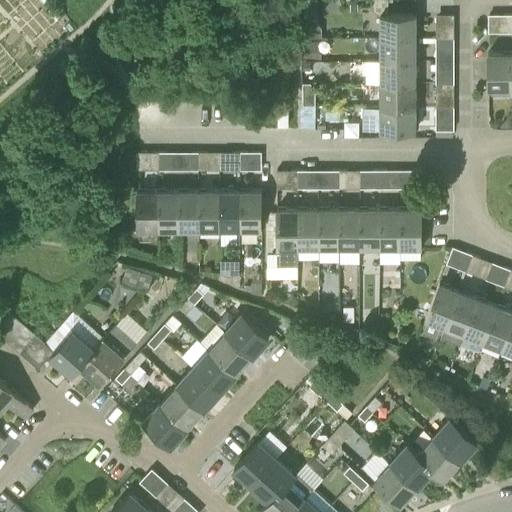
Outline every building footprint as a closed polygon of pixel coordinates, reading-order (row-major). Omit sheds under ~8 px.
[(380,37),(416,37),(416,13),(380,13),(380,37)] [(316,21),(304,21),(304,36),(322,36),(322,26),(316,21)] [(380,59),(416,59),(416,37),(380,37),(380,59)] [(314,57),(315,39),(303,38),(302,56),(314,57)] [(488,87),(511,87),(511,51),(488,51),(488,87)] [(380,82),(416,82),(416,59),(380,59),(380,82)] [(315,103),(315,88),(311,88),(311,81),(303,81),(303,103),(315,103)] [(380,105),(416,105),(416,82),(380,82),(380,105)] [(315,104),(302,104),(301,104),(301,126),(315,126),(315,104)] [(416,105),(380,105),(380,129),(416,129),(416,105)] [(510,126),(510,116),(507,115),(500,123),(500,126),(510,126)] [(137,228),(158,228),(158,188),(137,188),(137,208),(137,228)] [(158,228),(179,228),(179,188),(158,188),(158,228)] [(179,228),(199,228),(199,188),(179,188),(179,228)] [(199,228),(220,228),(220,188),(199,188),(199,228)] [(220,228),(240,228),(240,188),(220,188),(220,228)] [(240,228),(261,228),(261,188),(240,188),(240,228)] [(297,246),(298,246),(298,206),(277,206),(277,246),(277,264),(297,264),(297,246)] [(298,246),(319,246),(319,206),(298,206),(298,246)] [(319,246),(339,246),(339,206),(319,206),(319,246)] [(339,246),(360,246),(359,206),(339,206),(339,246)] [(360,246),(380,246),(380,206),(359,206),(360,246)] [(380,246),(400,246),(400,206),(380,206),(380,246)] [(400,206),(400,246),(421,246),(421,206),(400,206)] [(459,267),(466,270),(473,253),(466,251),(459,267)] [(473,253),(466,270),(473,273),(480,256),(473,253)] [(239,275),(239,259),(220,259),(220,272),(239,275)] [(153,272),(127,263),(121,280),(147,289),(153,272)] [(497,282),(504,285),(511,268),(504,265),(497,282)] [(425,317),(445,325),(459,289),(439,281),(425,317)] [(189,296),(195,301),(203,292),(197,286),(189,296)] [(445,325),(464,333),(478,296),(459,289),(445,325)] [(195,301),(189,296),(180,305),(186,310),(195,301)] [(464,333),(483,340),(497,303),(478,296),(464,333)] [(483,340),(502,347),(511,321),(511,309),(497,303),(483,340)] [(0,319),(0,333),(2,335),(19,317),(9,309),(0,319)] [(226,330),(252,354),(269,335),(242,311),(226,330)] [(2,335),(11,343),(28,325),(19,317),(2,335)] [(511,321),(502,347),(511,351),(511,321)] [(100,382),(114,367),(136,340),(115,322),(95,345),(79,363),(100,382)] [(156,331),(162,337),(171,328),(164,322),(156,331)] [(11,343),(20,351),(37,333),(28,325),(11,343)] [(71,372),(79,363),(95,345),(72,326),(54,348),(46,341),(29,359),(39,367),(50,353),(71,372)] [(209,348),(236,372),(252,354),(226,330),(209,348)] [(162,337),(156,331),(148,340),(154,346),(162,337)] [(20,351),(29,359),(46,341),(37,333),(20,351)] [(193,365),(220,389),(236,372),(209,348),(193,365)] [(124,367),(130,373),(138,363),(132,358),(124,367)] [(177,383),(204,407),(220,389),(193,365),(177,383)] [(130,373),(124,367),(116,376),(122,382),(130,373)] [(397,383),(405,374),(399,368),(391,377),(397,383)] [(490,378),(483,375),(479,384),(486,387),(490,378)] [(0,408),(8,400),(25,416),(33,406),(0,376),(0,408)] [(161,401),(187,425),(204,407),(177,383),(161,401)] [(327,400),(333,394),(324,385),(318,392),(327,400)] [(333,394),(327,400),(336,409),(342,402),(333,394)] [(367,404),(373,410),(381,401),(375,395),(367,404)] [(187,425),(161,401),(144,419),(171,443),(187,425)] [(373,410),(367,404),(358,413),(364,419),(373,410)] [(433,434),(460,459),(477,440),(450,416),(433,434)] [(328,437),(337,445),(353,427),(344,419),(328,437)] [(433,467),(433,468),(443,477),(460,459),(433,434),(419,450),(408,440),(407,441),(418,451),(418,452),(433,467)] [(332,451),(337,445),(328,437),(322,443),(332,451)] [(234,466),(252,483),(276,457),(258,440),(234,466)] [(390,460),(417,484),(433,468),(433,467),(418,452),(418,451),(407,441),(390,460)] [(375,471),(389,458),(382,450),(368,463),(375,471)] [(252,483),(269,499),(270,499),(288,479),(289,480),(295,474),(276,457),(252,483)] [(390,460),(373,478),(400,503),(417,484),(390,460)] [(353,479),(359,473),(349,465),(344,471),(353,479)] [(145,485),(157,472),(152,467),(140,480),(145,485)] [(359,473),(353,479),(362,488),(368,481),(359,473)] [(290,511),(306,496),(289,480),(288,479),(270,499),(269,499),(263,506),(269,511),(290,511)] [(110,511),(141,511),(147,506),(130,491),(110,511)] [(167,505),(172,510),(184,497),(179,492),(167,505)] [(290,511),(323,511),(306,496),(290,511)] [(184,497),(172,510),(174,511),(180,511),(190,502),(184,497)]
